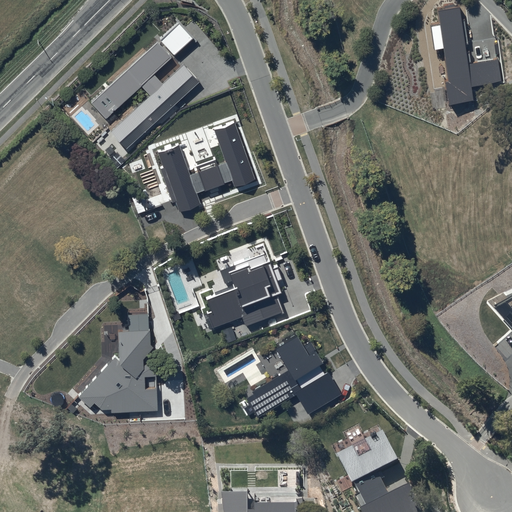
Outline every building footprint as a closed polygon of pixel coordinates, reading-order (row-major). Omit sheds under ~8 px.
[(459,5),(437,8),(439,25),(431,26),(434,49),(443,48),(449,82),(446,82),(450,105),(473,101),(471,87),(503,82),(499,58),(468,63),(459,5)] [(178,22),(161,39),(176,55),(193,39),(178,22)] [(157,41),(90,103),(106,120),(142,87),(150,96),(111,132),(126,149),(199,82),(184,66),(163,85),(154,75),(173,58),(157,41)] [(256,180),(234,121),(213,129),(225,162),(190,175),(179,145),(158,153),(180,212),(200,204),(196,193),(232,180),(234,188),(256,180)] [(77,221),(58,203),(40,223),(59,240),(77,221)] [(74,239),(104,265),(132,234),(102,208),(74,239)] [(234,266),(220,271),(225,284),(232,281),(235,287),(206,299),(211,312),(207,314),(212,328),(242,316),(247,327),(284,313),(277,295),(283,293),(270,261),(251,269),(249,265),(235,270),(234,266)] [(511,297),(493,307),(511,328),(511,297)] [(149,313),(128,314),(129,331),(118,332),(120,361),(115,357),(78,398),(90,409),(94,404),(101,410),(111,410),(112,413),(159,411),(157,363),(148,354),(154,348),(151,345),(149,313)] [(72,340),(79,334),(65,318),(58,325),(72,340)] [(296,334),(275,347),(289,371),(245,397),(257,418),(297,395),(309,414),(342,394),(329,372),(325,375),(320,366),(324,363),(311,342),(303,346),(296,334)] [(97,355),(109,363),(114,355),(102,348),(97,355)] [(199,406),(194,415),(220,431),(225,423),(199,406)] [(424,511),(409,483),(389,493),(377,469),(398,458),(383,429),(366,438),(372,450),(358,457),(352,445),(337,453),(357,493),(353,495),(361,511),(424,511)] [(311,476),(285,459),(280,467),(305,484),(311,476)] [(248,491),(221,491),(223,511),(298,511),(297,502),(248,502),(248,491)]
